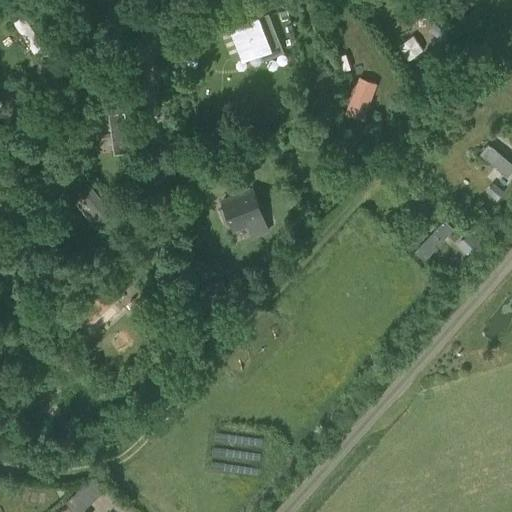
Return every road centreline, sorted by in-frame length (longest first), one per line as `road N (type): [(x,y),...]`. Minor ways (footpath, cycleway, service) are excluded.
road 1 (unknown): [(224,0),(190,15),(167,41),(182,298),(191,327),(214,335),(246,320),(352,221),(409,148)]
road 2 (unclassified): [(277,511),(511,244)]
